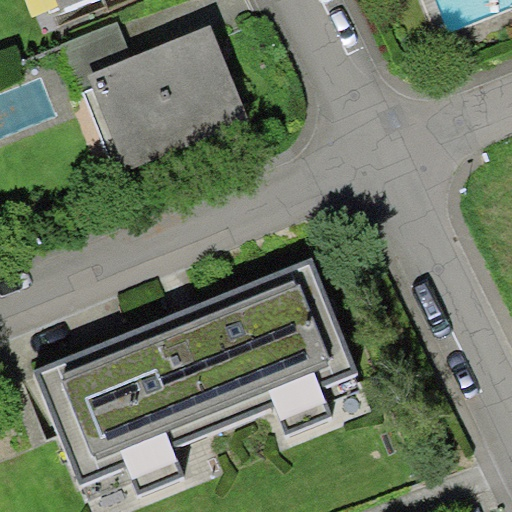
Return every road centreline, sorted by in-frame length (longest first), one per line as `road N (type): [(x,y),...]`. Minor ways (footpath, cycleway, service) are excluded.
road 1 (residential): [(384,166),(0,312)]
road 2 (residential): [(384,166),(511,423)]
road 3 (residential): [(306,0),(384,166)]
road 4 (residential): [(511,115),(384,166)]
